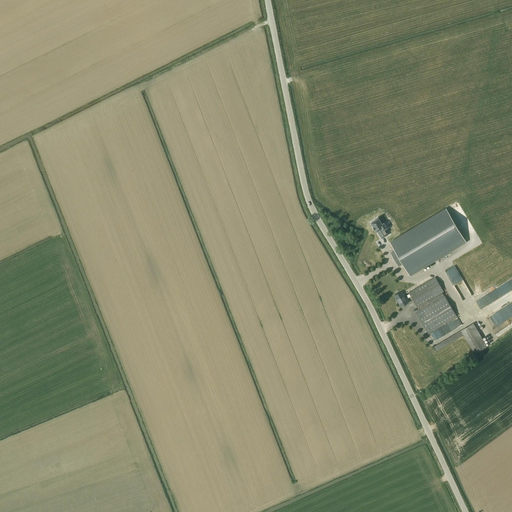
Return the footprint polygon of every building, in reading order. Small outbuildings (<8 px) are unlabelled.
[(446,209),(390,243),(395,251),(391,253),(398,266),(403,264),(408,272),(464,238),(446,209)] [(378,236),(381,242),(388,238),(384,233),(386,232),(383,227),(382,228),(380,227),(377,222),(370,227),(373,231),(372,231),(374,233),(376,236),(378,234),(379,236),(378,236)] [(471,297),(459,273),(450,278),(462,301),(471,297)] [(401,291),(394,295),(397,299),(396,299),(401,307),(408,302),(406,299),(411,296),(417,308),(419,307),(420,309),(415,312),(428,334),(457,317),(444,296),(442,292),(444,291),(435,277),(409,293),(409,294),(405,297),(401,291)] [(511,279),(475,301),(480,309),(511,290),(511,279)] [(473,323),(461,330),(432,347),(435,352),(464,335),(474,354),(487,346),(473,323)] [(456,329),(454,326),(453,327),(451,323),(442,327),(445,334),(456,329)]
